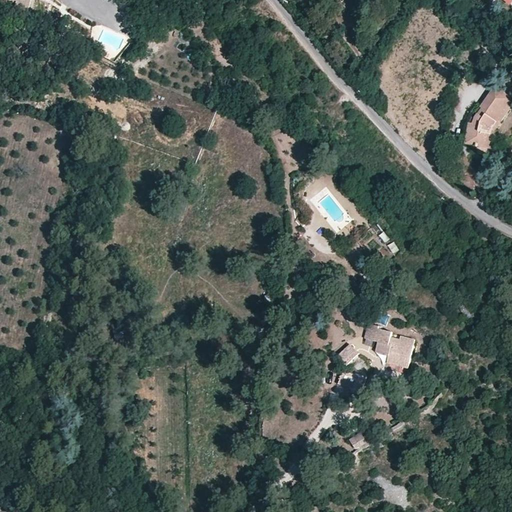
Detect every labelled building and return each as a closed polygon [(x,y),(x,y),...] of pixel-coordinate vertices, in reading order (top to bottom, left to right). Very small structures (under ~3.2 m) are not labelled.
[(7,0),(16,2),(14,9),(27,13),(30,0),(7,0)] [(503,45),(486,34),(479,45),(487,51),(491,45),(499,51),(503,45)] [(511,79),(509,78),(500,90),(495,87),(481,107),(483,108),(476,119),(473,124),(469,123),(465,144),(478,146),(488,149),(492,129),(511,99),(511,79)] [(492,149),(495,131),(511,105),(511,99),(492,129),(488,149),(492,149)] [(488,149),(478,146),(476,154),(487,157),(488,149)] [(410,365),(415,341),(401,338),(401,340),(391,338),(393,333),(378,329),(379,326),(368,324),(365,339),(378,343),(375,353),(389,356),(388,359),(410,365)] [(347,367),(358,354),(352,349),(341,362),(347,367)] [(410,365),(388,359),(387,364),(409,369),(410,365)] [(361,377),(353,375),(344,370),(339,383),(338,384),(352,389),(354,384),(357,386),(361,377)] [(364,451),(373,444),(367,436),(358,442),(364,451)]
